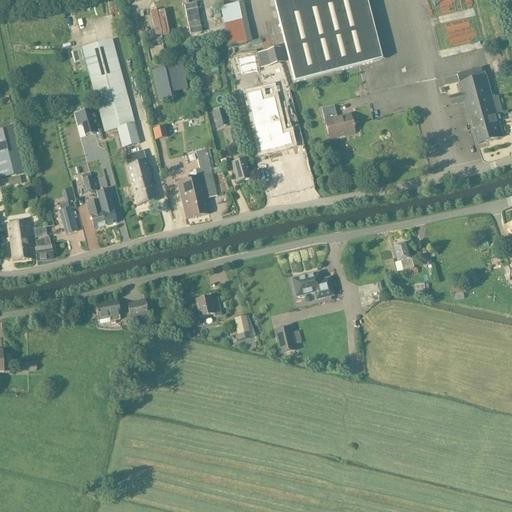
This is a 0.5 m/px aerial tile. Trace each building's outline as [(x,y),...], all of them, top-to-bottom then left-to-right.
[(365,0),(272,0),(281,35),(294,84),(328,75),(381,61),(365,0)] [(225,47),(250,42),(242,2),(218,7),(225,47)] [(202,33),(195,3),(184,6),(190,35),(202,33)] [(178,9),(157,15),(162,32),(184,25),(178,9)] [(76,14),(64,16),(66,36),(78,35),(76,14)] [(104,133),(117,130),(134,125),(112,41),(81,49),(104,133)] [(162,47),(149,49),(151,61),(164,59),(162,47)] [(280,49),(266,52),(270,67),(284,64),(280,49)] [(250,60),(248,53),(244,53),(240,54),(240,55),(241,61),(250,60)] [(257,71),(255,61),(243,64),(246,74),(257,71)] [(149,71),(155,102),(172,98),(171,93),(185,90),(181,65),(149,71)] [(477,146),(478,145),(502,138),(496,116),(503,114),(498,96),(493,98),(487,77),(484,78),(481,69),(457,75),(460,85),(459,85),(477,146)] [(267,88),(256,91),(268,133),(273,150),(290,145),(286,133),(280,135),(267,88)] [(256,91),(245,94),(261,153),(273,150),(268,133),(256,91)] [(350,116),(337,119),(336,119),(334,107),(321,110),(324,122),(329,141),(354,134),(350,116)] [(212,113),(216,130),(229,126),(224,110),(212,113)] [(88,111),(79,114),(85,137),(94,134),(88,111)] [(134,125),(117,130),(122,149),(140,144),(134,125)] [(27,173),(16,127),(0,130),(0,179),(10,177),(15,176),(27,173)] [(155,141),(166,138),(164,129),(152,131),(155,141)] [(177,183),(181,200),(205,195),(201,178),(212,175),(206,151),(195,153),(199,170),(195,171),(197,179),(177,183)] [(130,182),(150,177),(144,152),(124,157),(130,182)] [(233,159),(234,164),(231,165),(236,184),(250,180),(245,161),(244,162),(242,156),(233,159)] [(201,178),(205,195),(206,200),(217,197),(212,175),(201,178)] [(157,202),(150,177),(130,182),(137,207),(157,202)] [(85,194),(95,191),(92,178),(82,180),(85,194)] [(95,195),(97,202),(104,227),(116,224),(112,210),(113,210),(110,198),(106,199),(104,192),(95,195)] [(209,215),(206,200),(205,195),(181,200),(185,220),(209,215)] [(104,227),(97,202),(86,205),(89,216),(90,216),(94,230),(104,227)] [(78,232),(71,208),(58,212),(65,236),(78,232)] [(33,259),(31,241),(29,223),(7,226),(13,262),(33,259)] [(35,251),(36,259),(37,262),(53,260),(51,248),(50,248),(49,240),(35,242),(37,250),(35,251)] [(394,248),(398,263),(398,264),(401,263),(403,271),(414,269),(408,245),(402,246),(401,245),(400,245),(399,245),(398,245),(397,245),(396,246),(396,247),(395,248),(394,248)] [(433,265),(430,254),(423,256),(425,267),(433,265)] [(314,294),(316,301),(333,297),(329,279),(321,281),(319,274),(291,280),(296,298),(297,298),(299,299),(299,300),(305,298),(304,298),(306,296),(314,294)] [(425,285),(414,286),(415,294),(425,293),(425,285)] [(453,287),(454,295),(466,293),(465,285),(453,287)] [(210,299),(195,302),(199,319),(207,317),(208,320),(214,318),(221,316),(217,299),(210,301),(210,299)] [(110,323),(110,326),(115,325),(115,322),(120,321),(119,317),(117,302),(95,306),(98,321),(109,319),(110,323)] [(144,302),(127,306),(130,320),(132,319),(133,326),(148,323),(146,317),(147,316),(144,302)] [(234,320),(239,342),(251,339),(246,317),(234,320)] [(274,332),(278,348),(279,355),(295,352),(289,328),(274,332)]
